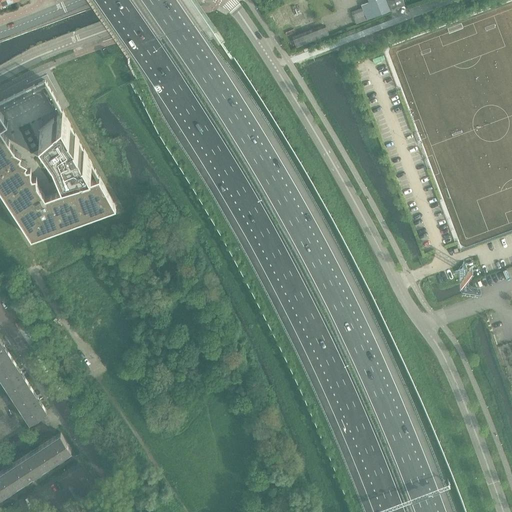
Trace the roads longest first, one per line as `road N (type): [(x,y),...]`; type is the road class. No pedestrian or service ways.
road 1 (unclassified): [(502,511),(432,341),(279,74),(219,0)]
road 2 (motorway): [(114,0),(231,174),(297,292),(391,511)]
road 3 (motorway): [(426,511),(324,278),(259,159),(153,0)]
road 4 (residential): [(55,501),(95,478),(99,465),(0,307)]
road 5 (unclassified): [(0,75),(195,0)]
